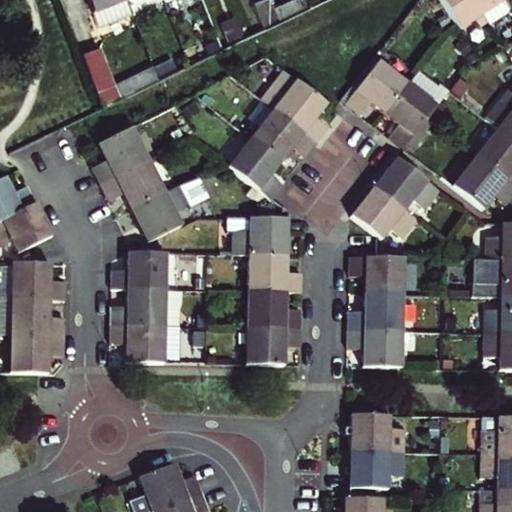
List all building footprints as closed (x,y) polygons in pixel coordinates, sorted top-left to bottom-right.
[(113,0),(74,0),(86,29),(119,15),(119,13),(113,0)] [(151,1),(150,0),(113,0),(119,13),(151,1)] [(257,0),(253,0),(242,4),(253,30),(267,24),(297,10),(293,0),(280,0),(261,8),(257,0)] [(476,17),(465,0),(434,0),(450,25),(454,31),(467,22),(476,17)] [(492,0),(465,0),(476,17),(481,25),(483,29),(502,16),(492,0)] [(436,10),(425,17),(435,35),(447,27),(436,10)] [(476,17),(467,22),(473,30),(481,25),(476,17)] [(98,44),(81,51),(101,101),(117,93),(98,44)] [(401,86),(371,63),(344,98),(337,106),(353,118),(363,106),(376,117),(401,86)] [(318,107),(273,72),(251,99),(264,109),(307,143),(319,130),(307,121),(318,107)] [(401,86),(376,117),(389,127),(380,139),(396,152),(419,123),(430,109),(401,86)] [(478,122),(490,132),(511,148),(511,99),(502,91),(486,111),(478,122)] [(337,107),(337,106),(344,98),(339,94),(331,103),(337,107)] [(307,143),(264,109),(241,138),(273,163),(284,149),(296,158),(307,143)] [(91,169),(88,163),(81,167),(90,184),(138,161),(121,128),(85,145),(93,161),(96,166),(91,169)] [(511,190),(511,172),(510,171),(511,167),(511,148),(490,132),(467,161),(509,194),(511,190)] [(273,163),(241,138),(219,167),(262,201),(273,186),(262,177),(273,163)] [(108,189),(111,195),(119,212),(155,194),(138,161),(90,184),(98,200),(106,197),(103,192),(108,189)] [(444,190),(474,214),(485,201),(497,210),(509,194),(467,161),(444,190)] [(366,190),(396,214),(405,204),(417,215),(432,197),(388,162),(366,190)] [(3,177),(0,177),(0,219),(32,203),(25,186),(15,191),(16,195),(12,197),(10,193),(3,177)] [(155,194),(119,212),(135,243),(171,227),(165,214),(198,199),(188,179),(155,194)] [(396,214),(366,190),(342,220),(371,243),(381,231),(395,243),(410,224),(396,214)] [(48,237),(32,203),(0,219),(0,245),(6,242),(13,256),(27,248),(48,237)] [(223,255),(238,255),(278,256),(279,238),(279,219),(221,218),(220,231),(224,232),(223,255)] [(479,239),(477,262),(511,262),(511,230),(493,230),(493,239),(479,239)] [(116,252),(115,252),(114,267),(114,273),(109,273),(109,267),(101,267),(100,286),(113,287),(154,288),(155,253),(135,252),(116,252)] [(278,256),(238,255),(237,292),(277,293),(292,294),(292,273),(278,273),(278,256)] [(352,277),(351,295),(392,297),(394,260),(364,259),(339,259),(338,277),(352,277)] [(511,262),(477,262),(465,261),(464,299),(491,299),(511,299),(511,262)] [(48,265),(7,264),(6,301),(48,302),(50,302),(64,302),(64,283),(53,283),(53,288),(48,287),(48,282),(48,265)] [(108,306),(99,306),(99,324),(153,326),(167,327),(169,289),(154,288),(113,287),(113,306),(113,312),(108,312),(108,306)] [(277,293),(237,292),(237,310),(236,329),(291,331),(291,311),(277,311),(277,293)] [(392,297),(351,295),(351,314),(337,314),(336,332),(391,334),(392,297)] [(511,299),(491,299),(490,312),(475,312),(474,337),(511,338),(511,299)] [(48,302),(6,301),(5,337),(63,339),(63,320),(52,319),(52,324),(47,324),(47,319),(48,302)] [(153,326),(99,324),(98,344),(107,344),(108,338),(112,338),(112,344),(112,361),(152,363),(153,326)] [(291,331),(236,329),(235,366),(275,367),(276,350),(290,350),(291,331)] [(391,334),(336,332),(336,351),(350,351),(349,370),(390,371),(391,334)] [(63,339),(5,337),(4,372),(36,374),(47,374),(47,358),(47,353),(52,353),(52,358),(62,358),(63,339)] [(489,359),(488,373),(511,374),(511,338),(474,337),(473,358),(489,359)] [(337,435),(337,453),(390,455),(391,430),(377,430),(378,416),(338,415),(338,427),(337,435)] [(473,443),(472,459),(511,460),(511,422),(489,421),(474,421),(473,443)] [(335,489),(341,489),(360,490),(375,491),(376,477),(389,478),(390,455),(337,453),(336,468),(336,477),(335,489)] [(485,483),(485,497),(511,497),(511,460),(472,459),(472,483),(485,483)] [(121,504),(124,511),(150,511),(193,495),(185,478),(172,483),(169,476),(166,467),(146,476),(130,482),(137,498),(121,504)] [(200,511),(193,495),(150,511),(200,511)] [(511,511),(511,497),(485,497),(485,510),(470,510),(469,511),(511,511)] [(485,497),(471,497),(470,510),(485,510),(485,497)] [(333,511),(374,511),(375,501),(334,499),(333,511)]
